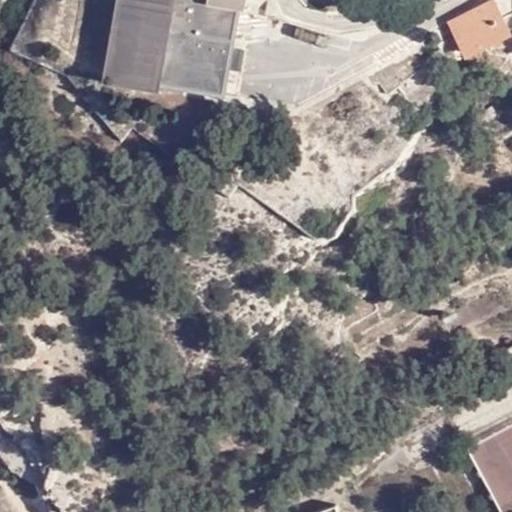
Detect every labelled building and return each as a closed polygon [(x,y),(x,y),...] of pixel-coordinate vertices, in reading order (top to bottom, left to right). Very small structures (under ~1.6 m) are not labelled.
[(124,0),(112,72),(155,80),(165,28),(230,40),(237,8),(205,3),(190,0),(124,0)] [(205,0),(205,3),(237,8),(242,9),(243,0),(205,0)] [(463,52),(465,54),(507,32),(502,20),(491,0),(489,0),(448,21),(463,52)] [(165,28),(155,80),(221,91),(230,40),(165,28)] [(390,69),(379,76),(390,91),(400,84),(390,69)] [(338,511),(335,503),(309,511),(338,511)]
